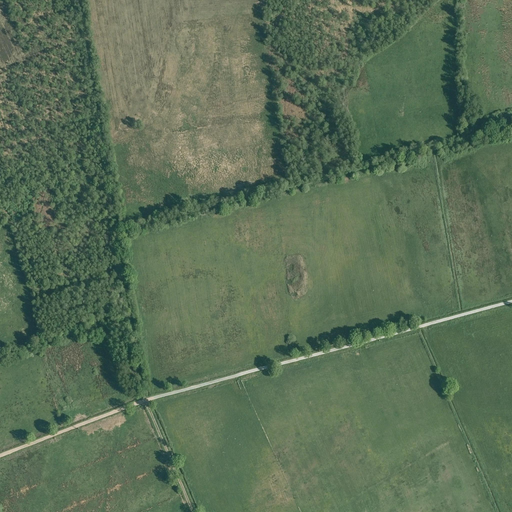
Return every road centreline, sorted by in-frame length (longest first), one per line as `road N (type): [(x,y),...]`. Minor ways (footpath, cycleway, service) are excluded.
road 1 (track): [(0,456),(145,401),(511,302)]
road 2 (track): [(145,401),(193,511)]
